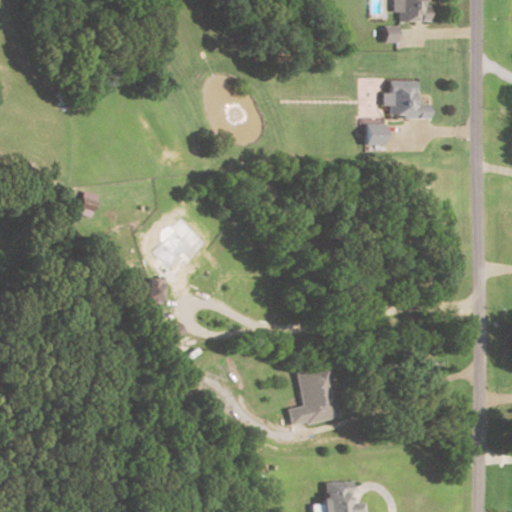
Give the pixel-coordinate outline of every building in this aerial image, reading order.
[(419,0),(419,7),(424,7),(425,22),(393,23),(393,13),(388,13),(388,0),(419,0)] [(379,28),(393,28),(393,45),(379,45),(379,28)] [(382,94),(382,82),(410,82),(410,105),(424,105),(424,119),(382,119),(382,107),(376,107),(376,94),(382,94)] [(359,125),(379,125),(379,146),(359,145),(359,125)] [(87,216),(94,195),(80,190),(73,212),(87,216)] [(157,310),(159,278),(138,276),(138,287),(141,287),(140,309),(157,310)] [(184,333),(175,320),(159,330),(167,344),(184,333)] [(290,373),(324,365),(336,418),(303,425),(302,423),(288,426),(284,410),(298,407),(290,373)] [(144,404),(159,422),(182,403),(167,386),(144,404)] [(318,499),(318,484),(345,483),(346,493),(342,493),(342,505),(355,504),(355,511),(314,511),(314,499),(318,499)]
